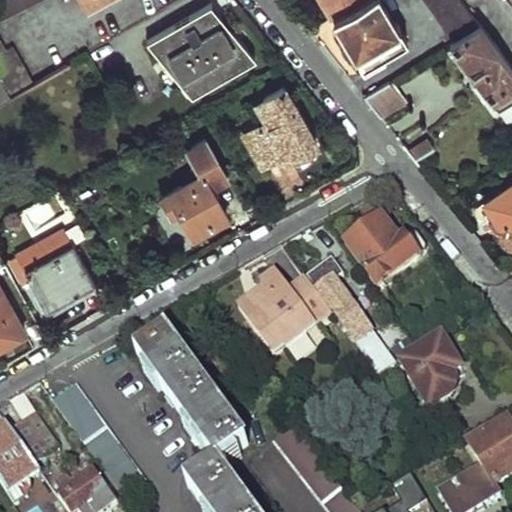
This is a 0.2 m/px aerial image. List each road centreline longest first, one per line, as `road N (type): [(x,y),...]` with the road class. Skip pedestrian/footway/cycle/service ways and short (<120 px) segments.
road 1 (residential): [(388,162),(0,387)]
road 2 (residential): [(256,0),(388,162)]
road 3 (residential): [(388,162),(496,297)]
